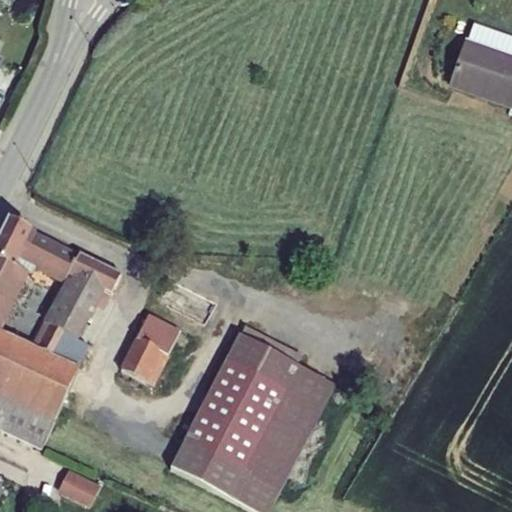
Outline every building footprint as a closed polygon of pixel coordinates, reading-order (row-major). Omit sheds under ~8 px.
[(511,0),(470,0),(443,60),(507,91),(511,79),(511,0)] [(64,345),(69,348),(78,329),(65,322),(90,274),(103,280),(115,260),(74,240),(71,245),(26,222),(28,216),(8,206),(0,222),(0,308),(14,279),(3,273),(12,255),(22,261),(32,261),(37,252),(69,268),(37,333),(64,345)] [(0,382),(37,400),(51,369),(64,345),(37,333),(0,315),(0,382)] [(125,342),(158,358),(169,334),(137,318),(125,342)] [(113,368),(144,384),(158,358),(125,342),(113,368)] [(305,387),(223,348),(171,457),(253,496),(305,387)] [(89,507),(101,483),(68,467),(56,491),(89,507)]
